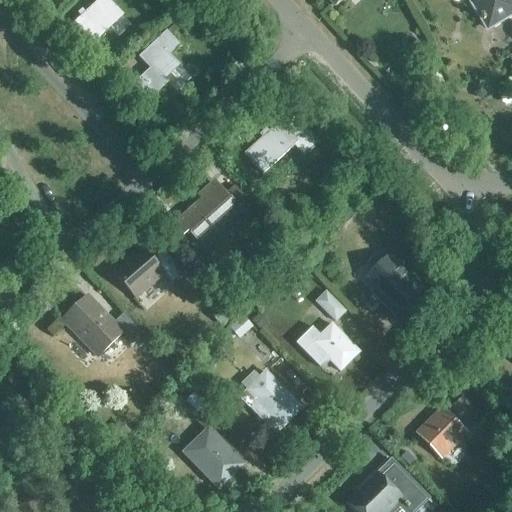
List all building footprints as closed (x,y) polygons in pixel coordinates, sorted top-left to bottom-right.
[(118,13),(123,8),(115,0),(100,0),(76,23),(93,42),(121,16),(118,13)] [(468,0),(487,31),(511,15),(511,4),(509,0),(468,0)] [(167,56),(180,45),(172,36),(178,31),(174,27),(161,39),(161,38),(143,55),(151,64),(147,68),(150,71),(133,86),(148,102),(167,84),(163,81),(177,68),(167,56)] [(301,154),(316,142),(294,117),(282,127),(280,124),(245,156),(263,176),(295,147),(301,154)] [(196,236),(230,204),(212,184),(200,196),(203,199),(175,225),(184,235),(190,230),(196,236)] [(162,252),(151,261),(141,249),(112,274),(134,300),(162,275),(172,285),(183,276),(162,252)] [(381,283),(370,293),(392,316),(422,288),(390,255),(372,273),(381,283)] [(315,304),(335,324),(345,314),(325,294),(315,304)] [(123,314),(113,324),(87,297),(62,322),(97,358),(122,334),(132,344),(142,334),(123,314)] [(229,330),(239,341),(253,328),(243,317),(229,330)] [(340,373),(359,355),(331,327),(320,338),(312,330),(313,330),(312,329),(295,345),(319,369),(320,368),(327,360),(340,373)] [(264,373),(259,378),(254,372),(240,385),(246,392),(238,399),(274,436),(301,411),(264,373)] [(460,416),(453,423),(442,412),(418,436),(440,458),(464,434),(461,431),(467,424),(460,416)] [(199,457),(225,484),(244,466),(217,439),(199,457)] [(378,475),(348,505),(355,511),(388,511),(401,500),(412,511),(413,511),(427,499),(393,465),(380,477),(378,475)]
